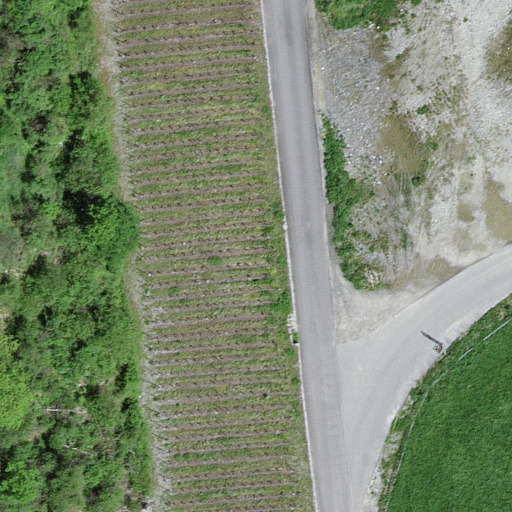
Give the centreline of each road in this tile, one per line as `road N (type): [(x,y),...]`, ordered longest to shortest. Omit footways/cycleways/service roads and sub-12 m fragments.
road 1 (unclassified): [(335,511),(283,0)]
road 2 (track): [(319,335),(375,327),(511,270)]
